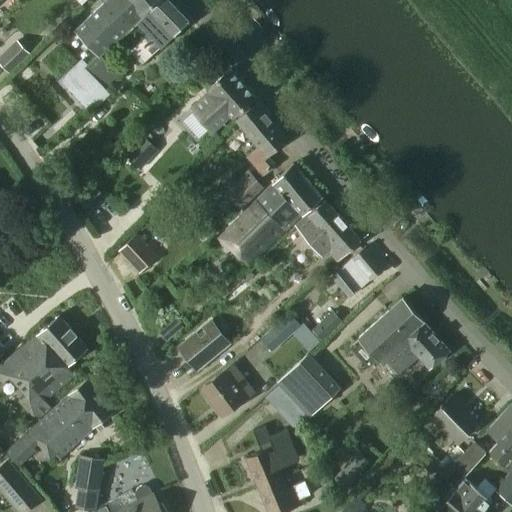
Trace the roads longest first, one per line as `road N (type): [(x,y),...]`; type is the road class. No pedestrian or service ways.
road 1 (residential): [(511,383),(193,0)]
road 2 (residential): [(202,511),(113,301),(0,122)]
